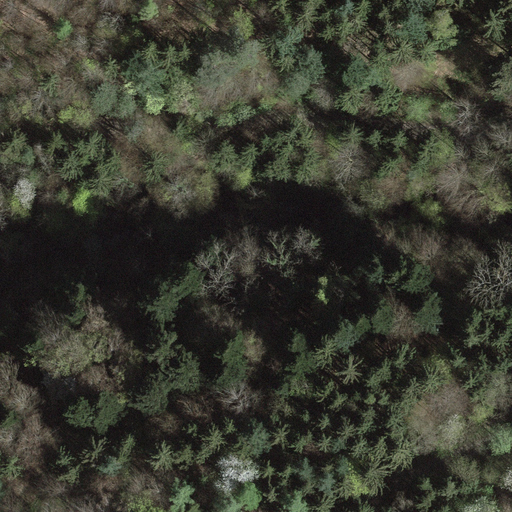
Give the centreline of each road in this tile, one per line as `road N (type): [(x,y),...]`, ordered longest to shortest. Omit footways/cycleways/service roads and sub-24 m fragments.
road 1 (track): [(511,132),(266,115),(0,136)]
road 2 (track): [(344,511),(511,424)]
